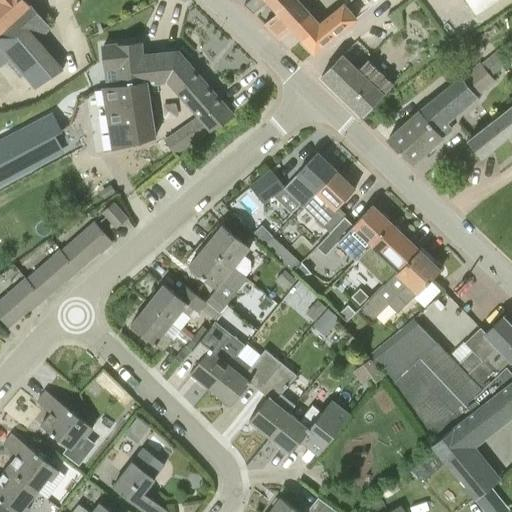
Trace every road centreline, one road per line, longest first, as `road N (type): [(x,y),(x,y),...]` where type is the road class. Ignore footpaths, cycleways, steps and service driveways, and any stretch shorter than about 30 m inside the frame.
road 1 (residential): [(71,307),(313,94)]
road 2 (tertiary): [(511,284),(313,94)]
road 3 (residential): [(218,511),(227,480),(222,457),(71,307)]
road 4 (tertiary): [(313,94),(214,0)]
